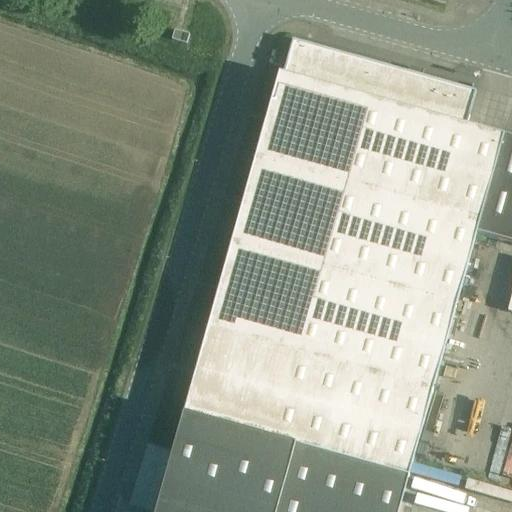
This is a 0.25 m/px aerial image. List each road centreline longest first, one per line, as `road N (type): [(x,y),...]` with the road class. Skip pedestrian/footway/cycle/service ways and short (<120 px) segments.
road 1 (unclassified): [(100,511),(259,0)]
road 2 (unknown): [(495,58),(413,310),(365,511)]
road 3 (unclassified): [(495,58),(279,0)]
